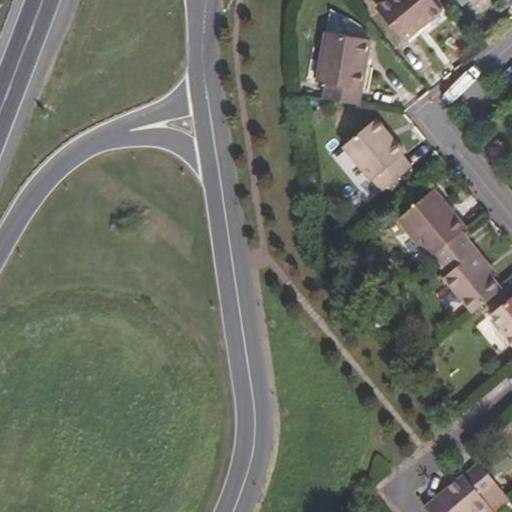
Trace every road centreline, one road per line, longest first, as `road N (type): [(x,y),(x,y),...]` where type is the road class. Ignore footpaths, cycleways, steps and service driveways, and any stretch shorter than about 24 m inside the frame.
road 1 (tertiary): [(230,511),(253,432),(218,173)]
road 2 (residential): [(511,221),(425,112),(511,40)]
road 3 (residential): [(402,511),(386,492),(511,385)]
road 4 (primary): [(0,251),(39,185),(89,143)]
road 5 (primary): [(89,143),(164,139),(218,173)]
road 6 (primary): [(0,121),(47,0)]
road 7 (primary): [(89,143),(205,91)]
